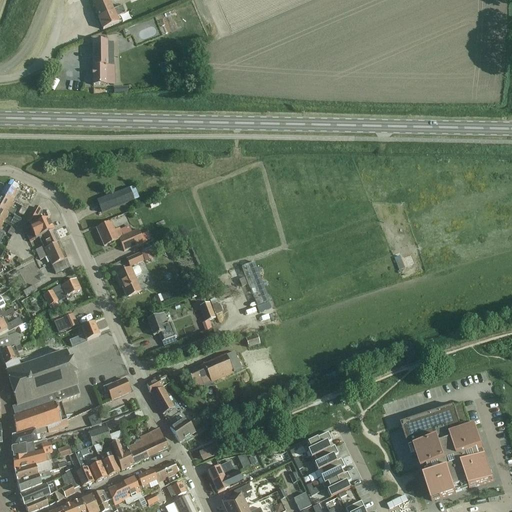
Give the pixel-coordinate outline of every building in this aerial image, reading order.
[(90,0),(91,2),(98,19),(103,30),(119,24),(117,18),(125,15),(122,7),(114,11),(109,0),(90,0)] [(180,11),(184,20),(191,18),(187,9),(180,11)] [(93,86),(105,86),(106,86),(106,85),(114,85),(114,67),(108,67),(107,43),(92,43),(93,86)] [(15,204),(22,208),(27,210),(30,206),(19,200),(18,201),(17,200),(20,194),(6,186),(1,196),(15,204)] [(129,189),(97,202),(102,214),(134,201),(129,189)] [(0,209),(9,214),(14,217),(16,212),(12,210),(15,204),(1,196),(0,197),(0,209)] [(23,217),(27,210),(22,208),(18,214),(23,217)] [(32,225),(33,227),(43,222),(40,214),(41,211),(35,208),(27,222),(32,225)] [(0,209),(0,221),(4,224),(9,214),(0,209)] [(17,228),(21,220),(15,217),(11,225),(17,228)] [(33,227),(30,228),(36,240),(39,238),(39,239),(39,238),(47,235),(54,232),(48,220),(43,222),(33,227)] [(111,222),(96,229),(104,247),(119,241),(124,252),(144,243),(138,231),(123,237),(119,229),(115,231),(111,222)] [(7,234),(12,237),(16,230),(11,227),(7,234)] [(48,257),(62,250),(54,232),(47,235),(39,239),(43,248),(35,251),(40,261),(48,258),(48,257)] [(149,249),(142,252),(146,262),(153,258),(149,249)] [(70,269),(62,250),(48,257),(48,258),(56,275),(70,269)] [(140,255),(127,260),(130,268),(143,262),(140,255)] [(143,263),(144,271),(152,270),(151,262),(143,263)] [(254,263),(241,268),(257,307),(269,302),(254,263)] [(131,269),(117,275),(127,298),(141,292),(135,277),(141,275),(142,273),(140,268),(138,267),(131,270),(131,269)] [(58,303),(54,296),(62,293),(65,298),(81,291),(76,280),(61,287),(52,292),(43,297),(49,307),(58,303)] [(23,292),(26,298),(37,292),(34,286),(23,292)] [(222,301),(213,303),(217,320),(226,318),(222,301)] [(210,305),(201,308),(206,323),(216,319),(210,305)] [(0,322),(5,320),(14,315),(12,310),(4,314),(4,312),(0,314),(0,313),(0,322)] [(26,331),(37,325),(32,314),(21,319),(26,331)] [(163,314),(147,320),(154,337),(159,335),(162,343),(163,342),(164,345),(176,341),(175,338),(177,337),(171,323),(167,325),(163,314)] [(59,334),(77,326),(73,315),(54,323),(59,334)] [(8,334),(12,332),(21,327),(18,322),(8,327),(5,320),(0,322),(0,334),(7,331),(8,333),(8,334)] [(70,342),(72,348),(85,342),(99,337),(94,325),(82,329),(85,336),(70,342)] [(0,342),(0,352),(1,355),(19,347),(12,332),(8,334),(8,333),(6,334),(8,339),(0,342)] [(246,338),(249,349),(262,345),(258,334),(246,338)] [(81,349),(89,346),(92,354),(104,349),(99,337),(85,342),(72,348),(75,354),(82,351),(81,349)] [(22,352),(19,347),(1,355),(5,364),(5,365),(20,360),(17,354),(22,352)] [(6,372),(7,374),(17,407),(12,408),(12,409),(17,407),(20,416),(13,418),(16,437),(12,438),(12,439),(28,434),(43,429),(47,428),(67,422),(61,404),(80,398),(78,393),(76,393),(75,389),(77,388),(74,379),(77,378),(72,362),(69,363),(66,353),(21,368),(19,361),(5,366),(6,369),(9,368),(10,371),(6,372)] [(234,353),(188,374),(195,390),(204,387),(242,370),(234,353)] [(163,375),(159,377),(160,379),(158,379),(158,380),(147,386),(150,395),(163,388),(169,385),(163,375)] [(130,393),(125,381),(112,386),(111,385),(103,388),(106,395),(108,394),(112,401),(130,393)] [(162,415),(174,409),(162,389),(151,396),(162,415)] [(463,405),(401,425),(412,458),(417,456),(432,502),(456,494),(469,489),(469,490),(494,482),(475,427),(471,428),(470,427),(463,405)] [(187,415),(194,411),(191,406),(184,410),(187,415)] [(177,410),(170,415),(177,425),(170,429),(170,430),(180,443),(195,433),(188,423),(185,419),(184,420),(177,410)] [(67,422),(47,428),(49,434),(69,428),(67,422)] [(28,434),(12,439),(13,449),(12,449),(12,450),(37,444),(35,437),(47,433),(46,430),(43,431),(43,429),(28,434)] [(100,446),(111,443),(107,429),(89,434),(93,448),(94,448),(100,446)] [(158,455),(168,451),(163,438),(160,430),(150,434),(158,455)] [(332,441),(328,433),(307,443),(311,450),(308,452),(311,459),(314,457),(330,450),(330,449),(327,444),(332,441)] [(158,455),(150,434),(139,439),(141,443),(135,446),(136,448),(128,451),(128,453),(134,467),(148,460),(148,459),(158,455)] [(12,450),(13,461),(44,454),(42,447),(47,446),(46,441),(37,444),(12,450)] [(64,441),(55,445),(58,451),(67,448),(64,441)] [(116,458),(121,472),(134,467),(128,453),(123,455),(118,443),(111,446),(116,458)] [(14,471),(14,472),(42,464),(52,462),(50,454),(52,454),(50,445),(47,446),(42,447),(44,454),(13,461),(14,471)] [(330,450),(314,457),(317,464),(314,465),(317,472),(321,471),(337,463),(336,462),(334,457),(338,455),(334,447),(330,449),(330,450)] [(72,455),(77,453),(75,449),(70,450),(69,448),(57,452),(60,459),(72,455)] [(203,461),(210,458),(215,456),(212,449),(200,454),(203,461)] [(107,478),(119,473),(110,452),(105,454),(109,461),(101,464),(107,478)] [(89,487),(91,485),(94,483),(87,469),(82,458),(79,453),(75,454),(79,463),(82,472),(76,474),(82,488),(89,486),(89,487)] [(388,458),(390,465),(402,462),(400,455),(388,458)] [(256,456),(250,458),(252,465),(259,462),(256,456)] [(107,478),(101,464),(99,459),(96,461),(98,466),(89,469),(96,484),(107,478)] [(321,478),(324,485),(343,476),(343,475),(340,470),(345,468),(341,460),(336,462),(337,463),(321,471),(324,477),(321,478)] [(174,463),(165,467),(173,484),(181,480),(179,476),(174,463)] [(213,484),(224,478),(238,472),(236,468),(233,469),(230,463),(208,473),(213,484)] [(16,483),(17,483),(49,473),(61,470),(60,465),(54,467),(55,467),(50,469),(50,467),(44,469),(42,464),(14,472),(17,483),(16,483)] [(165,467),(154,472),(159,481),(160,483),(165,481),(165,483),(169,482),(170,485),(173,484),(165,467)] [(75,477),(71,469),(64,472),(68,480),(75,477)] [(393,473),(398,492),(410,489),(405,470),(393,473)] [(137,478),(135,479),(140,492),(143,490),(150,488),(148,485),(157,482),(159,481),(154,472),(153,472),(152,472),(137,478)] [(240,477),(238,472),(224,478),(213,484),(217,494),(229,489),(238,485),(235,479),(240,477)] [(49,473),(17,483),(20,494),(41,486),(40,481),(51,478),(49,473)] [(296,473),(289,476),(293,484),(300,481),(296,473)] [(327,492),(330,499),(349,490),(347,484),(351,481),(347,473),(343,475),(343,476),(324,485),(322,486),(324,490),(329,488),(330,490),(327,492)] [(81,490),(80,489),(75,477),(68,480),(71,486),(74,492),(75,492),(81,490)] [(117,487),(108,491),(112,501),(115,507),(116,510),(117,510),(117,511),(121,511),(120,508),(120,509),(118,505),(125,502),(127,507),(143,500),(143,499),(144,498),(140,492),(135,479),(123,484),(117,487)] [(42,487),(20,496),(24,507),(45,498),(54,493),(54,494),(56,493),(58,492),(54,481),(46,486),(42,487)] [(176,498),(186,493),(181,483),(168,490),(171,498),(175,496),(176,498)] [(222,505),(225,511),(237,511),(246,508),(243,501),(248,499),(246,494),(252,491),(249,485),(231,494),(233,499),(222,505)] [(71,487),(59,492),(63,500),(66,499),(75,494),(74,492),(71,486),(71,487)] [(165,503),(171,501),(165,488),(159,491),(165,503)] [(284,490),(278,493),(281,501),(287,498),(284,490)] [(99,511),(109,511),(105,504),(112,501),(108,491),(102,493),(102,492),(92,497),(99,511)] [(415,491),(400,495),(404,507),(418,503),(415,491)] [(56,493),(54,494),(58,502),(63,500),(59,492),(56,493)] [(299,511),(300,511),(311,507),(305,494),(294,500),(299,511)] [(154,496),(145,500),(148,507),(157,503),(154,496)] [(99,511),(92,497),(81,501),(86,511),(99,511)] [(26,511),(35,511),(48,507),(45,498),(24,507),(26,511)] [(172,511),(193,511),(187,498),(170,506),(172,511)] [(285,511),(293,508),(290,500),(282,503),(285,511)] [(73,505),(76,511),(86,511),(81,501),(73,505)] [(365,511),(361,502),(345,510),(346,511),(365,511)]
